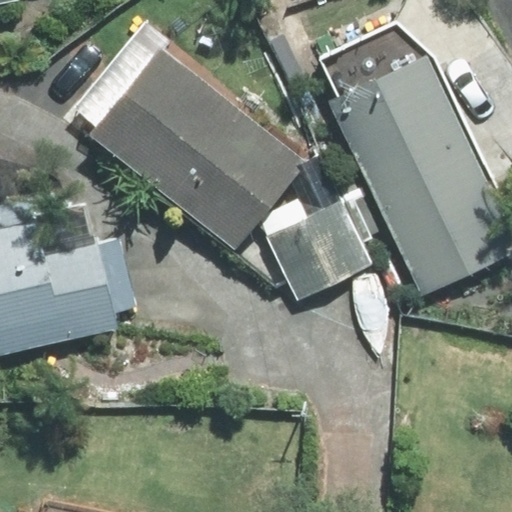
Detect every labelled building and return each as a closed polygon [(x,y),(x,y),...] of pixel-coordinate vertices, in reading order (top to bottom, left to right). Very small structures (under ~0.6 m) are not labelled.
[(397,1),(397,0),(299,0),(284,10),(310,53),(397,1)] [(227,250),(297,163),(148,43),(79,131),(227,250)] [(417,303),(511,255),(511,248),(416,58),(319,107),(417,303)] [(35,250),(23,199),(0,204),(0,355),(109,329),(106,315),(130,309),(113,239),(89,245),(88,237),(35,250)] [(288,302),(362,265),(330,199),(255,236),(288,302)] [(281,489),(282,457),(241,455),(239,487),(281,489)]
